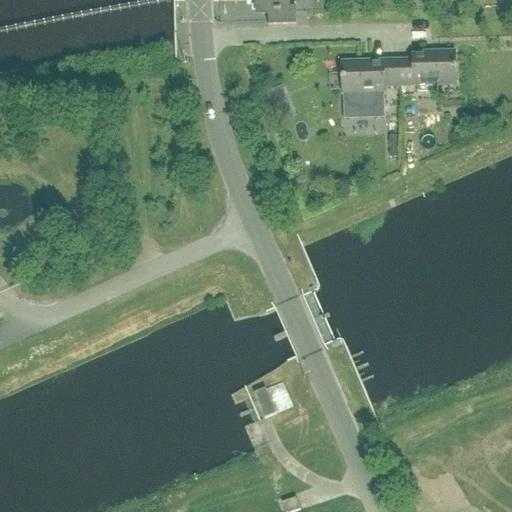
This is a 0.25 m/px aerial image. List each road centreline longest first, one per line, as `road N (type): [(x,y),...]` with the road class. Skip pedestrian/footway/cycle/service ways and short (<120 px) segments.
road 1 (tertiary): [(383,511),(220,143),(197,0)]
road 2 (track): [(511,396),(359,458)]
road 3 (track): [(293,469),(179,511)]
